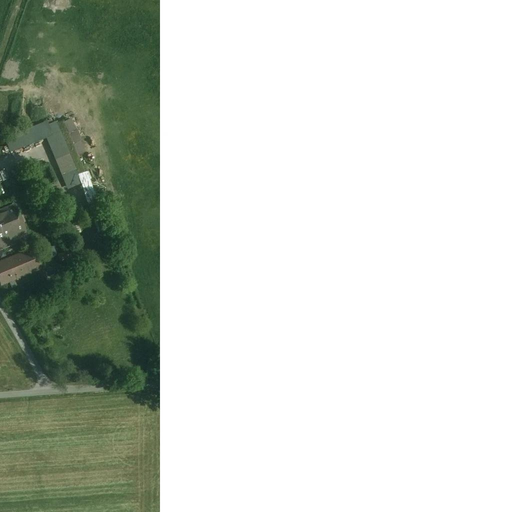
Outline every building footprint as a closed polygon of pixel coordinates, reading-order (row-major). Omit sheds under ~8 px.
[(76,170),(63,175),(65,182),(85,174),(62,119),(56,121),(76,170)] [(60,190),(49,194),(52,202),(63,197),(60,190)] [(14,206),(0,211),(0,249),(10,246),(7,238),(16,234),(11,222),(19,219),(21,218),(20,217),(19,217),(14,206)] [(17,234),(19,239),(26,236),(19,219),(11,222),(16,234),(17,234)] [(16,234),(7,238),(10,246),(20,242),(19,239),(17,234),(16,234)] [(32,249),(0,262),(0,280),(2,285),(41,269),(32,249)]
